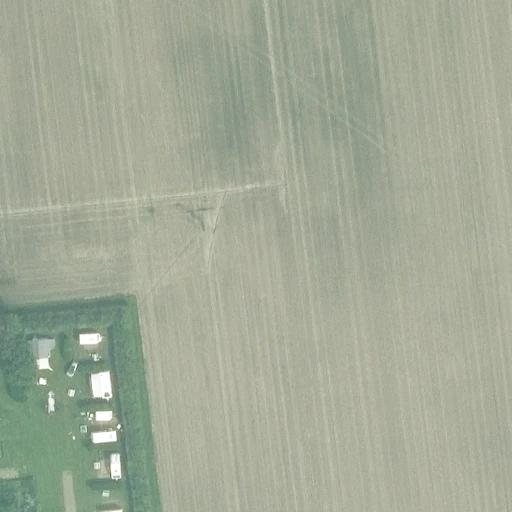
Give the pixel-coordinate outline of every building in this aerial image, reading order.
[(80,315),(80,327),(100,327),(99,315),(80,315)] [(57,318),(42,319),(43,331),(58,330),(57,318)] [(97,386),(123,386),(122,365),(97,366),(97,386)] [(112,437),(112,453),(125,453),(125,437),(112,437)] [(107,509),(133,506),(132,493),(105,496),(107,509)]
